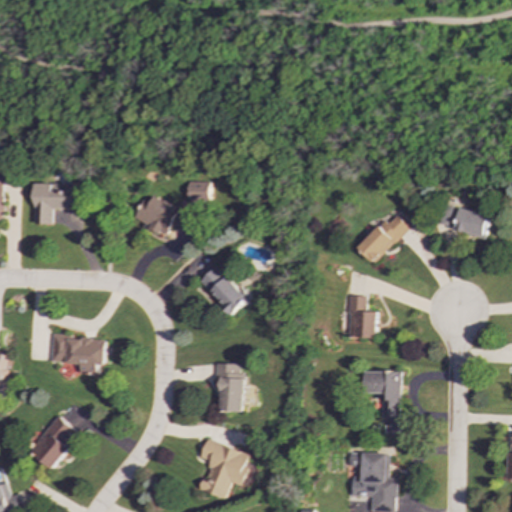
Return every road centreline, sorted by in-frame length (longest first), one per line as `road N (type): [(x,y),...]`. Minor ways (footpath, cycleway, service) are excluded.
road 1 (residential): [(95,511),(151,437),(163,390),(161,327),(132,292),(108,286)]
road 2 (residential): [(454,511),(454,307)]
